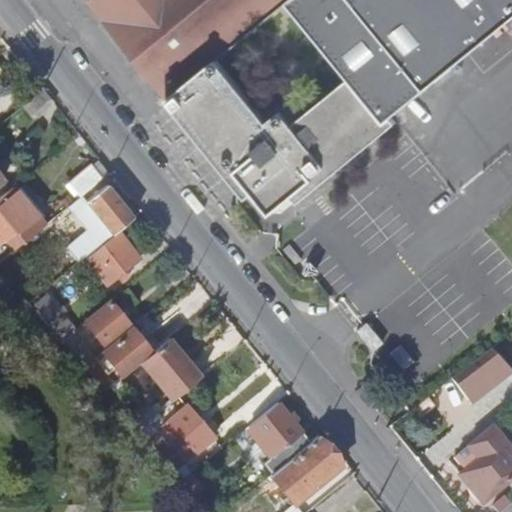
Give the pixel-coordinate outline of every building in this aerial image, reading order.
[(93,0),(89,4),(104,23),(105,22),(97,12),(111,0),(124,0),(128,4),(132,0),(93,0)] [(104,23),(168,101),(173,98),(217,61),(286,5),(292,0),(132,0),(128,4),(124,0),(111,0),(97,12),(105,22),(104,23)] [(511,0),(292,0),(286,5),(349,81),(299,121),(293,126),(282,112),(269,123),(262,117),(217,61),(173,98),(168,101),(248,199),(256,193),(273,215),(295,198),(300,204),(398,124),(393,118),(511,19),(511,0)] [(49,99),(41,89),(39,90),(21,106),(28,115),(49,99)] [(282,112),(293,126),(299,121),(282,100),(262,117),(269,123),(282,112)] [(100,179),(88,164),(68,181),(79,195),(100,179)] [(51,220),(18,180),(12,185),(44,225),(51,220)] [(44,225),(12,185),(0,194),(0,238),(12,229),(23,243),(44,225)] [(130,216),(104,185),(84,201),(82,199),(68,211),(85,230),(80,234),(81,236),(66,249),(76,260),(84,254),(114,230),(130,216)] [(138,259),(114,230),(84,254),(107,283),(138,259)] [(72,330),(41,297),(31,304),(60,339),(71,330),(72,330)] [(92,313),(81,322),(100,344),(125,325),(106,301),(92,313)] [(359,333),(375,352),(384,345),(368,326),(359,333)] [(146,349),(127,327),(100,351),(121,375),(122,374),(139,360),(161,343),(157,338),(146,349)] [(93,354),(71,330),(60,339),(82,364),(93,354)] [(161,343),(139,360),(172,400),(201,375),(168,336),(161,343)] [(511,375),(511,369),(493,348),(453,380),(473,406),(511,375)] [(116,380),(93,354),(82,364),(104,390),(107,387),(116,380)] [(308,442),(275,402),(247,425),(271,454),(262,461),(271,471),(308,442)] [(211,438),(185,406),(168,420),(194,452),(211,438)] [(194,452),(168,420),(162,424),(188,457),(194,452)] [(511,451),(493,429),(450,464),(483,504),(511,479),(511,451)] [(188,474),(153,432),(146,438),(181,479),(188,474)] [(340,465),(316,435),(308,442),(271,471),(268,474),(293,504),(340,465)]
